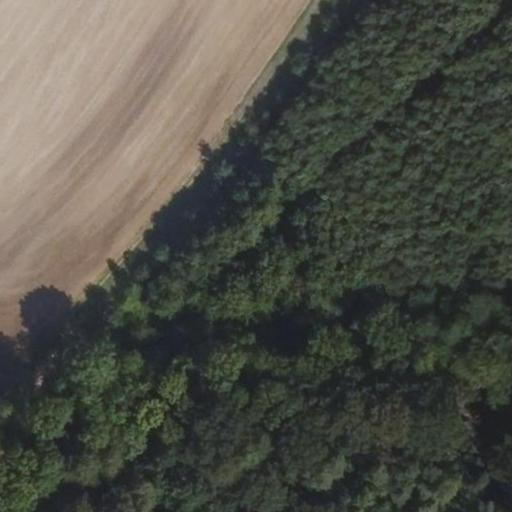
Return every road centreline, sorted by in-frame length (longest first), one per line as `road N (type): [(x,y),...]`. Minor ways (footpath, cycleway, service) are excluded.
road 1 (track): [(58,347),(511,309)]
road 2 (track): [(58,347),(120,287),(323,0)]
